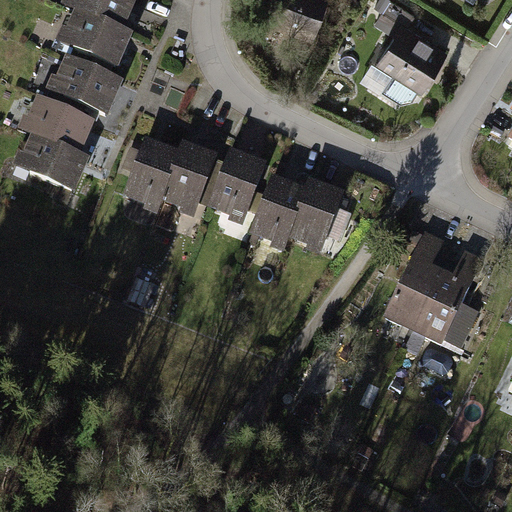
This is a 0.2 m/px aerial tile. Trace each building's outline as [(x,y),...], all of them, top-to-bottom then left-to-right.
[(114,0),(65,0),(59,16),(70,20),(117,41),(132,7),(114,0)] [(328,0),(275,0),(266,31),(314,45),(328,0)] [(117,41),(70,20),(56,54),(112,78),(126,44),(117,41)] [(448,58),(401,27),(372,71),(419,102),(448,58)] [(56,68),(41,103),(99,128),(115,93),(56,68)] [(74,166),(89,129),(26,102),(11,139),(21,143),(74,166)] [(21,143),(7,176),(69,203),(83,170),(74,166),(21,143)] [(175,161),(140,148),(120,201),(155,214),(175,161)] [(220,166),(178,151),(175,161),(155,214),(196,230),(202,214),(220,166)] [(264,173),(223,158),(220,166),(202,214),(243,229),(261,182),(264,173)] [(299,196),(261,182),(243,229),(238,242),(276,256),(280,244),(299,196)] [(299,196),(280,244),(323,260),(345,203),(302,187),(299,196)] [(422,237),(380,324),(410,339),(439,281),(428,276),(442,247),(422,237)] [(484,265),(463,255),(449,286),(439,281),(410,339),(441,354),(484,265)] [(511,366),(503,384),(511,388),(511,366)]
